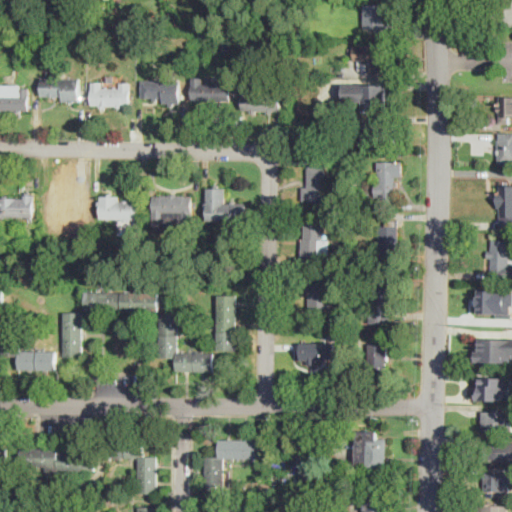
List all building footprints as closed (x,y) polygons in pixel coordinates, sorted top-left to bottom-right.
[(395,6),(395,29),(365,29),(365,5),(395,6)] [(43,25),(43,39),(35,39),(35,40),(32,40),(24,40),(19,40),(19,34),(13,34),(13,24),(40,25),(43,25)] [(233,52),(222,52),(222,39),(232,39),(233,52)] [(391,44),(391,53),(397,53),(397,73),(369,73),(369,64),(363,64),(363,62),(363,61),(355,61),(355,58),(355,48),(355,47),(363,47),(363,44),(391,44)] [(72,71),(72,79),(81,80),(81,91),(86,91),(86,100),(81,100),(81,101),(63,101),(63,96),(43,96),(43,78),(48,78),(48,74),(48,72),(60,72),(60,70),(63,70),(72,71)] [(204,84),(221,84),(221,78),(232,78),(232,101),(193,100),(193,78),(204,78),(204,84)] [(183,82),(182,103),(164,103),(164,98),(143,98),(143,80),(183,82)] [(104,88),(121,89),(121,83),(122,83),(131,83),(131,106),(93,105),(93,82),(104,83),(104,88)] [(393,110),(374,110),(374,84),(393,84),(393,108),(393,110)] [(31,88),(30,111),(22,111),(22,113),(17,113),(17,112),(5,112),(5,113),(0,113),(0,86),(23,86),(23,88),(31,88)] [(255,93),(272,93),(272,88),(282,88),(282,111),(244,110),(244,87),(255,87),(255,93)] [(511,117),(510,117),(510,123),(501,123),(502,98),(511,98),(511,117)] [(385,124),(385,133),(400,133),(400,151),(373,152),(373,143),(367,144),(366,123),(375,122),(375,121),(384,121),(385,121),(385,124)] [(511,132),(500,132),(500,162),(511,162),(511,132)] [(397,177),(397,203),(380,203),(380,197),(376,197),(376,183),(380,183),(379,162),(404,162),(404,177),(397,177)] [(326,167),(326,201),(303,201),(304,187),(309,187),(309,166),(324,167),(326,167)] [(500,184),(511,184),(511,229),(501,229),(501,207),(498,207),(498,198),(500,198),(500,184)] [(246,203),(246,221),(208,221),(208,189),(215,189),(218,189),(227,189),(226,203),(246,203)] [(35,195),(35,217),(1,217),(2,209),(0,208),(0,198),(25,199),(25,195),(35,195)] [(140,202),(140,219),(138,219),(119,219),(101,219),(102,196),(119,196),(119,202),(122,202),(125,202),(140,202)] [(194,197),(194,219),(185,219),(185,223),(175,223),(175,225),(155,225),(155,196),(194,197)] [(89,200),(89,222),(78,222),(78,216),(61,216),(61,222),(51,221),(51,198),(89,200)] [(399,226),(399,245),(397,245),(396,259),(380,259),(381,245),(381,226),(386,226),(386,221),(399,221),(399,226)] [(324,225),(323,242),(329,242),(329,245),(329,258),(320,257),(320,260),(305,260),(305,256),(303,256),(303,245),(303,239),(306,239),(306,225),(324,225)] [(341,230),(340,239),(332,239),(332,230),(341,230)] [(511,280),(492,280),(492,278),(492,273),(493,245),(493,240),(511,241),(511,245),(511,258),(510,270),(511,270),(511,280)] [(349,278),(340,279),(340,268),(349,267),(349,278)] [(332,303),(332,310),(330,310),(310,309),(311,282),(311,281),(333,282),(333,290),(332,303)] [(393,285),(391,313),(391,319),(391,324),(370,323),(371,308),(368,308),(368,306),(368,296),(371,296),(372,284),(393,285)] [(511,289),(481,288),(481,296),(476,296),(475,305),(481,305),(480,312),(498,313),(498,317),(511,317),(511,289)] [(86,310),(159,311),(160,292),(86,291),(86,310)] [(238,294),(219,294),(218,349),(237,350),(238,294)] [(83,356),(85,311),(66,311),(65,356),(83,356)] [(215,370),(215,352),(180,352),(180,312),(162,313),(162,357),(177,357),(178,371),(215,370)] [(511,338),(478,337),(477,361),(511,361),(511,338)] [(387,341),(387,348),(388,348),(388,357),(388,360),(388,361),(387,361),(386,373),(378,373),(378,368),(370,367),(371,343),(379,344),(379,341),(385,341),(387,341)] [(336,343),(335,359),(328,359),(326,359),(315,359),(315,365),(312,365),(310,365),(310,360),(301,360),(302,350),(302,344),(302,343),(336,343)] [(20,369),(57,369),(58,350),(20,350),(20,369)] [(511,380),(511,399),(483,398),(484,387),(489,387),(490,380),(511,380)] [(511,431),(506,431),(482,430),(483,412),(511,413),(511,431)] [(387,462),(387,472),(368,471),(368,470),(357,470),(358,460),(359,432),(359,431),(378,432),(378,439),(388,440),(388,456),(387,462)] [(257,458),(257,439),(220,439),(220,456),(207,456),(206,500),(225,500),(226,457),(257,458)] [(511,443),(511,462),(496,462),(486,461),(487,442),(505,443),(511,443)] [(21,450),(21,471),(97,471),(97,450),(21,450)] [(158,455),(140,455),(140,492),(159,492),(158,455)] [(511,474),(510,492),(485,491),(486,473),(495,473),(511,474)] [(392,504),(392,505),(392,510),(392,511),(390,511),(388,511),(368,511),(366,511),(366,504),(368,504),(368,492),(388,493),(388,503),(388,504),(390,504),(392,504)]
